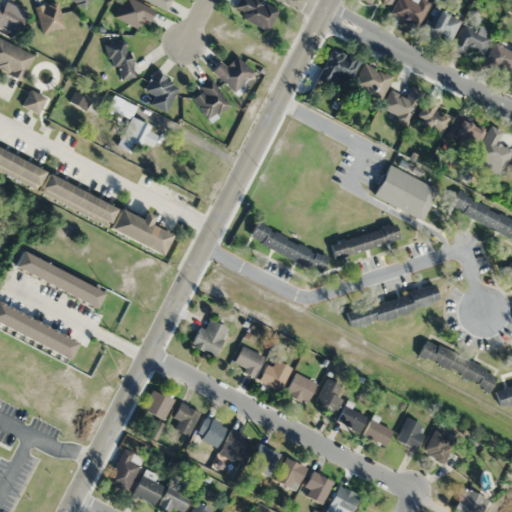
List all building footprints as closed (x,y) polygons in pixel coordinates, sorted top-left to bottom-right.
[(0,0),(0,27),(14,36),(26,14),(0,0)] [(142,20),(147,23),(154,10),(133,0),(121,0),(113,17),(137,29),(142,20)] [(143,0),(165,11),(170,0),(143,0)] [(237,0),(231,12),(267,30),(276,12),(253,0),(237,0)] [(397,0),(390,13),(417,28),(431,4),(423,0),(416,0),(415,2),(410,0),(397,0)] [(43,35),(65,28),(56,1),(34,8),(43,35)] [(443,41),(459,37),(452,11),(434,16),(435,18),(423,21),(427,38),(441,34),(443,41)] [(463,54),(468,46),(482,54),(492,35),(467,21),(451,48),(463,54)] [(0,66),(22,76),(33,51),(0,36),(0,66)] [(116,81),(134,77),(125,39),(107,44),(116,81)] [(511,70),(511,49),(497,40),(484,61),(509,76),(511,70)] [(358,61),(330,49),(316,80),(329,85),(334,74),(350,81),(358,61)] [(234,92),(253,73),(236,56),(226,66),(220,60),(210,69),(234,92)] [(392,77),(364,62),(352,85),(379,100),(392,77)] [(160,111),(179,90),(157,71),(142,87),(153,97),(149,101),(160,111)] [(200,91),(191,98),(208,119),(229,104),(209,78),(198,87),(200,91)] [(380,112),(408,123),(420,90),(410,86),(405,97),(389,91),(380,112)] [(20,105),(36,114),(45,98),(29,90),(20,105)] [(71,101),(83,109),(88,102),(76,93),(71,101)] [(130,117),(135,106),(113,96),(107,108),(130,118),(117,147),(130,153),(136,140),(152,147),(157,135),(148,131),(150,126),(130,117)] [(451,119),(428,101),(415,116),(438,135),(451,119)] [(473,148),(483,130),(458,115),(447,133),(473,148)] [(497,142),(502,130),(491,125),(474,161),(500,174),(511,150),(497,142)] [(0,172),(162,250),(169,234),(148,224),(152,215),(143,211),(140,216),(0,149),(0,172)] [(436,189),(386,163),(371,195),(421,220),(436,189)] [(511,237),(511,217),(456,194),(449,211),(511,237)] [(399,238),(394,222),(329,243),(334,259),(399,238)] [(321,271),(328,254),(254,223),(247,240),(321,271)] [(95,306),(102,290),(20,251),(12,268),(95,306)] [(438,304),(434,288),(344,308),(348,325),(438,304)] [(0,326),(68,358),(76,340),(0,304),(0,326)] [(189,344),(213,356),(227,328),(208,318),(203,329),(199,327),(189,344)] [(425,338),(417,354),(488,391),(496,375),(425,338)] [(262,355),(240,344),(230,365),(252,376),(262,355)] [(290,368),(271,357),(258,379),(277,390),(290,368)] [(283,392),(305,403),(316,383),(294,372),(283,392)] [(343,403),(335,393),(339,390),(333,381),(312,398),(326,416),(343,403)] [(511,401),(511,383),(494,389),(498,405),(511,401)] [(143,410),(162,420),(172,400),(153,390),(143,410)] [(199,413),(179,402),(167,424),(187,435),(199,413)] [(365,416),(343,404),(335,419),(356,431),(365,416)] [(195,438),(216,446),(224,425),(203,417),(195,438)] [(416,449),(425,425),(404,417),(395,442),(416,449)] [(361,433),(383,446),(392,430),(369,418),(361,433)] [(217,452),(239,464),(252,440),(230,428),(217,452)] [(466,451),(438,428),(422,449),(442,465),(446,459),(454,466),(466,451)] [(267,476),(279,454),(259,443),(247,465),(267,476)] [(132,453),(120,448),(106,484),(128,492),(138,464),(129,461),(132,453)] [(306,467),(284,457),(274,479),(295,489),(306,467)] [(331,481),(312,470),(300,492),(318,503),(331,481)] [(162,486),(141,474),(131,493),(152,505),(162,486)] [(354,511),(354,490),(328,490),(328,511),(354,511)] [(186,511),(186,491),(161,491),(161,511),(186,511)] [(190,511),(208,511),(210,509),(197,501),(190,511)]
